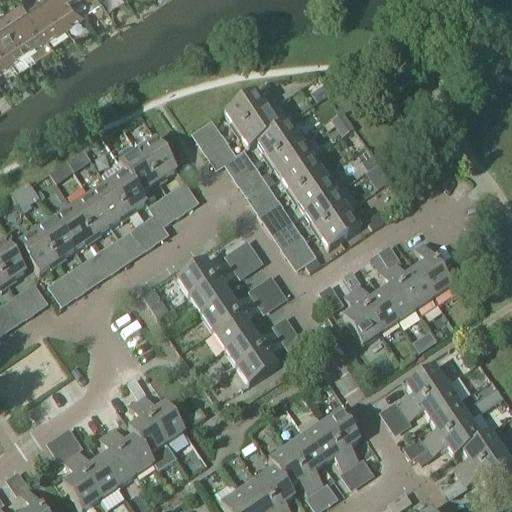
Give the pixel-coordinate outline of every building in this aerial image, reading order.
[(44,36),(61,24),(44,0),(33,0),(24,7),(44,36)] [(44,0),(61,24),(80,12),(75,4),(75,5),(71,0),(44,0)] [(71,0),(75,5),(75,4),(80,12),(81,13),(100,0),(71,0)] [(17,11),(6,19),(26,48),(33,59),(51,47),(44,36),(24,7),(20,1),(13,5),(17,11)] [(26,48),(1,12),(0,13),(0,49),(7,60),(26,48)] [(234,137),(266,116),(254,98),(222,119),(234,137)] [(266,141),(278,133),(266,116),(234,137),(247,156),(256,151),(267,143),(266,141)] [(267,167),(298,146),(285,128),(278,133),(266,141),(267,143),(256,151),(267,167)] [(220,141),(209,148),(214,156),(225,148),(220,141)] [(135,158),(156,190),(174,178),(153,146),(135,158)] [(278,185),(309,164),(298,146),(267,167),(278,185)] [(204,163),(214,156),(209,148),(199,156),(204,163)] [(139,202),(156,190),(135,158),(116,170),(122,179),(130,191),(131,190),(139,202)] [(290,202),(321,181),(309,164),(278,185),(290,202)] [(116,170),(99,182),(105,190),(126,222),(144,210),(139,202),(131,190),(130,191),(122,179),(116,170)] [(252,172),(242,179),(247,186),(257,179),(252,172)] [(247,186),(242,179),(231,186),(236,193),(247,186)] [(302,220),(333,199),(321,181),(290,202),(302,220)] [(108,234),(126,222),(105,190),(87,202),(108,234)] [(167,214),(175,210),(167,199),(160,204),(167,214)] [(314,238),(345,217),(333,199),(302,220),(314,238)] [(90,246),(108,234),(87,202),(69,213),(90,246)] [(276,207),(265,214),(270,221),(281,214),(276,207)] [(182,220),(175,210),(167,214),(175,225),(182,220)] [(73,257),(90,246),(69,213),(51,225),(73,257)] [(260,228),(270,221),(265,214),(255,221),(260,228)] [(345,217),(314,238),(326,256),(357,235),(345,217)] [(55,269),(73,257),(51,225),(34,237),(55,269)] [(137,231),(130,236),(137,247),(144,242),(137,231)] [(37,281),(55,269),(34,237),(15,249),(37,281)] [(152,253),(144,242),(137,247),(144,257),(152,253)] [(300,242),(289,249),(294,257),(305,249),(300,242)] [(0,247),(0,282),(6,290),(24,278),(2,246),(0,247)] [(284,264),(294,257),(289,249),(279,256),(284,264)] [(449,292),(420,249),(412,255),(421,269),(412,276),(431,305),(449,292)] [(387,252),(376,259),(385,274),(413,317),(431,305),(412,276),(402,283),(393,270),(397,267),(387,252)] [(95,260),(102,270),(109,266),(102,255),(95,260)] [(109,266),(102,270),(109,281),(117,276),(109,266)] [(203,266),(173,285),(186,304),(228,275),(223,267),(209,276),(203,266)] [(413,317),(384,274),(377,279),(386,293),(376,300),(395,329),(413,317)] [(186,304),(198,321),(227,301),(220,292),(234,283),(228,275),(186,304)] [(60,283),(67,294),(74,289),(67,279),(60,283)] [(339,284),(349,298),(377,341),(395,329),(376,300),(366,306),(348,279),(339,284)] [(81,300),(74,289),(67,294),(74,305),(81,300)] [(377,341),(349,298),(342,303),(351,316),(341,323),(340,322),(333,327),(340,336),(345,333),(359,353),(377,341)] [(17,300),(10,305),(17,316),(24,311),(17,300)] [(252,310),(247,303),(234,312),(227,301),(198,321),(210,339),(252,310)] [(252,310),(210,339),(222,356),(251,337),(244,327),(257,318),(252,310)] [(31,321),(24,311),(17,316),(24,326),(31,321)] [(257,347),(251,337),(222,356),(233,374),(275,346),(270,338),(257,347)] [(275,346),(233,374),(246,392),(257,384),(274,373),(267,362),(281,353),(275,346)] [(208,360),(190,368),(195,380),(213,372),(208,360)] [(400,420),(443,391),(431,373),(402,392),(409,403),(395,413),(400,420)] [(151,417),(142,404),(141,403),(146,400),(136,384),(125,391),(136,408),(135,409),(163,451),(181,439),(162,410),(151,417)] [(426,429),(455,409),(443,391),(400,420),(406,428),(419,419),(426,429)] [(136,427),(125,435),(130,443),(137,453),(139,452),(151,471),(156,478),(173,466),(163,451),(135,409),(127,414),(136,427)] [(424,455),(467,427),(455,409),(426,429),(433,440),(420,448),(424,455)] [(191,432),(204,423),(198,415),(185,423),(191,432)] [(356,468),(346,454),(357,447),(338,419),(319,431),(348,473),(356,468)] [(424,455),(414,462),(419,471),(430,464),(444,454),(450,464),(486,440),(486,439),(478,444),(467,427),(424,455)] [(340,478),(348,473),(319,431),(302,443),(321,471),(331,465),(340,478)] [(137,453),(130,443),(121,449),(112,435),(104,441),(133,483),(151,471),(139,452),(137,453)] [(457,485),(498,458),(486,440),(450,464),(451,465),(459,459),(465,468),(452,477),(457,485)] [(115,495),(133,483),(104,441),(97,446),(106,459),(96,466),(115,495)] [(302,443),(284,455),(312,497),(320,492),(311,478),(321,471),(302,443)] [(284,455),(265,468),(271,476),(277,486),(279,485),(286,495),(295,489),(304,502),(312,497),(284,455)] [(498,458),(457,485),(462,493),(476,484),(483,494),(510,476),(498,458)] [(115,495),(96,466),(86,473),(77,459),(69,465),(97,507),(115,495)] [(73,511),(89,511),(97,507),(69,465),(62,469),(71,483),(60,491),(73,511)] [(271,476),(254,488),(270,511),(281,511),(280,511),(291,503),(286,495),(279,485),(277,486),(271,476)] [(270,511),(254,488),(236,500),(244,511),(270,511)] [(37,511),(27,496),(18,502),(24,511),(37,511)] [(244,511),(236,500),(217,511),(244,511)] [(385,511),(406,511),(409,510),(403,500),(385,511)]
